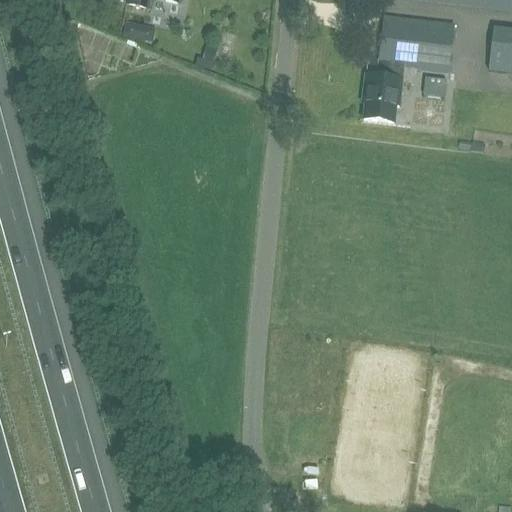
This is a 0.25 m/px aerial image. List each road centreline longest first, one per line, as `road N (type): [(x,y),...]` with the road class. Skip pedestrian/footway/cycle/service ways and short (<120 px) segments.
road 1 (unclassified): [(256,511),(255,340),(289,0)]
road 2 (motorway): [(97,511),(0,143)]
